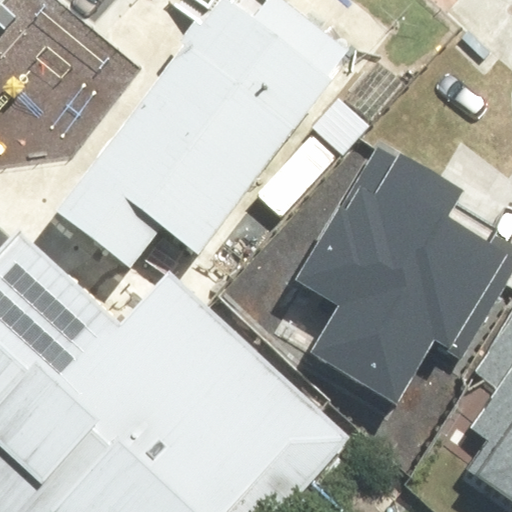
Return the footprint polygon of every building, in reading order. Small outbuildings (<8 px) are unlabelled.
[(35,0),(2,0),(0,3),(0,174),(96,44),(35,0)] [(362,72),(269,0),(239,0),(104,173),(216,259),(362,72)] [(340,306),(315,347),(398,396),(438,329),(449,335),(510,234),(461,205),(470,189),(381,136),(295,280),(340,306)] [(147,312),(57,230),(0,291),(0,510),(2,511),(269,511),(347,428),(181,275),(147,312)] [(491,436),(471,464),(511,493),(511,332),(488,366),(510,383),(479,427),(491,436)]
